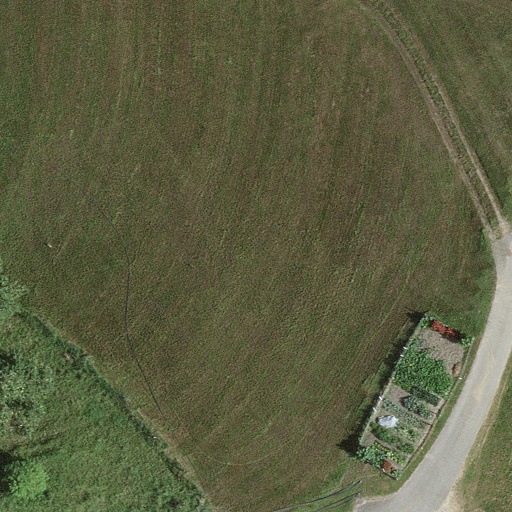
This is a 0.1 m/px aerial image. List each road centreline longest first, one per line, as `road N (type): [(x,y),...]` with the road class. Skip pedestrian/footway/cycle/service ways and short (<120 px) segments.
road 1 (track): [(367,0),(424,63),(511,244)]
road 2 (track): [(511,298),(460,430),(408,511)]
